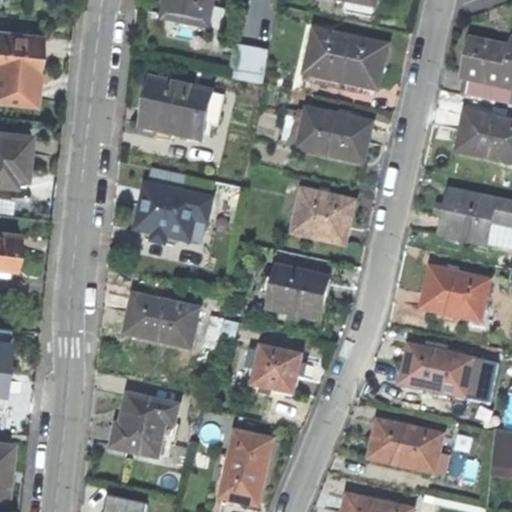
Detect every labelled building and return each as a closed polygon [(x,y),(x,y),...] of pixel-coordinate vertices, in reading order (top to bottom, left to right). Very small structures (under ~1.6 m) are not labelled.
[(164,21),(209,31),(214,12),(215,0),(168,0),(168,1),(164,21)] [(332,0),(373,8),(374,0),(332,0)] [(214,12),(209,31),(218,33),(223,13),(214,12)] [(42,35),(0,31),(0,101),(35,105),(40,57),(42,35)] [(363,95),(364,89),(379,92),(383,71),(388,48),(315,33),(305,83),(363,95)] [(466,99),(511,108),(511,45),(511,46),(510,54),(471,46),(467,66),(464,81),(470,82),(466,99)] [(268,51),(238,46),(233,75),(232,79),(263,84),(268,51)] [(206,126),(213,94),(154,81),(149,102),(143,130),(202,143),(206,126)] [(213,94),(206,126),(219,128),(226,97),(213,94)] [(370,126),(306,113),(298,152),(362,164),(366,144),(370,126)] [(457,156),(511,167),(511,126),(465,118),(462,134),(457,156)] [(10,177),(24,178),(26,158),(29,158),(30,150),(31,135),(0,132),(0,184),(9,185),(10,177)] [(152,169),(148,187),(184,195),(188,177),(152,169)] [(155,235),(167,238),(190,242),(195,221),(208,224),(213,201),(184,195),(148,187),(147,187),(142,209),(138,232),(155,235)] [(354,203),(302,194),(294,236),(346,245),(350,224),(354,203)] [(492,226),(511,230),(511,209),(448,195),(444,212),(437,210),(436,215),(435,219),(443,221),(439,239),(487,250),(487,248),(492,226)] [(511,254),(511,230),(492,226),(487,248),(511,254)] [(21,234),(0,231),(0,269),(8,270),(17,271),(18,257),(21,234)] [(166,246),(167,238),(155,235),(153,243),(166,246)] [(275,272),(266,313),(321,324),(324,304),(329,281),(275,272)] [(489,315),(483,314),(489,285),(430,273),(426,292),(422,313),(473,324),(472,329),(486,332),(489,315)] [(126,337),(191,350),(199,312),(134,299),(130,319),(126,337)] [(0,328),(0,342),(8,343),(9,330),(0,328)] [(254,390),(295,399),(299,380),(303,360),(262,352),(254,390)] [(468,401),(475,365),(409,352),(405,370),(402,388),(468,401)] [(165,424),(175,426),(178,409),(129,398),(122,429),(117,428),(116,437),(113,449),(158,459),(161,445),(165,424)] [(436,476),(444,438),(377,423),(374,442),(370,462),(436,476)] [(180,427),(175,426),(165,424),(161,445),(175,448),(180,427)] [(492,473),(511,474),(511,437),(497,434),(492,473)] [(273,443),(234,435),(229,458),(220,456),(217,469),(226,471),(220,501),(259,509),(265,480),(273,443)] [(13,445),(0,443),(0,505),(7,506),(10,476),(13,445)] [(411,511),(347,498),(344,511),(411,511)] [(106,511),(147,511),(148,508),(110,500),(106,511)]
